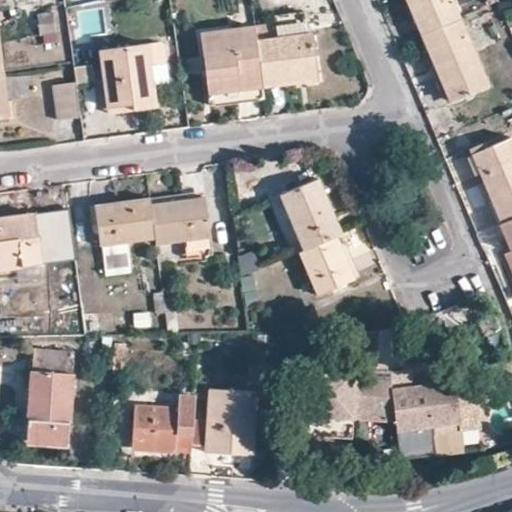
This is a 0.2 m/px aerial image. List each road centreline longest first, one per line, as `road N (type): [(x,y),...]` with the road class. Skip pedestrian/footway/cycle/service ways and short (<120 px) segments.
road 1 (residential): [(410,119),(466,253),(427,278),(400,268),(340,126)]
road 2 (residential): [(0,172),(340,126)]
road 3 (residential): [(0,487),(206,500)]
road 4 (residential): [(357,0),(410,119)]
